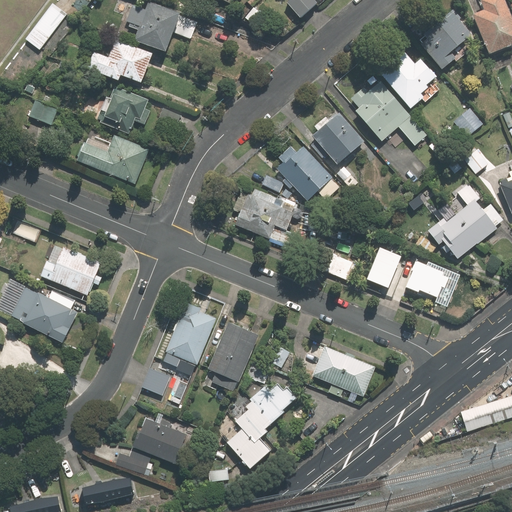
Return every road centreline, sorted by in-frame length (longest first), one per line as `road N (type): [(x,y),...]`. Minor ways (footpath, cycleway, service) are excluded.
road 1 (residential): [(162,241),(212,145),(376,0)]
road 2 (residential): [(456,371),(415,344),(162,241)]
road 3 (residential): [(162,241),(104,388),(76,415),(0,454)]
road 4 (residential): [(162,241),(0,174)]
road 5 (secondary): [(456,371),(353,456)]
